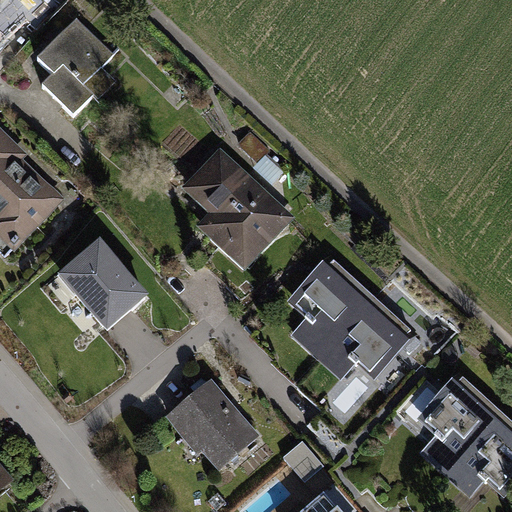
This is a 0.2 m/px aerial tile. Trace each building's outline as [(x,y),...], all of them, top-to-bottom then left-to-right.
[(0,0),(0,54),(51,0),(0,0)] [(36,91),(88,138),(145,75),(93,28),(36,91)] [(0,227),(37,265),(84,218),(10,143),(0,153),(0,227)] [(327,230),(240,154),(178,223),(265,300),(327,230)] [(159,307),(96,246),(55,286),(118,348),(159,307)] [(374,303),(339,271),(286,329),(321,361),(374,303)] [(374,303),(321,361),(356,393),(409,335),(374,303)] [(497,414),(457,378),(415,424),(433,441),(420,455),(442,475),(497,414)] [(280,442),(219,389),(178,435),(239,489),(280,442)] [(511,483),(511,427),(497,414),(442,475),(468,501),(487,482),(501,494),(511,483)] [(0,504),(38,462),(0,428),(0,504)] [(308,485),(328,468),(306,441),(286,458),(308,485)] [(302,511),(337,511),(326,495),(302,511)]
